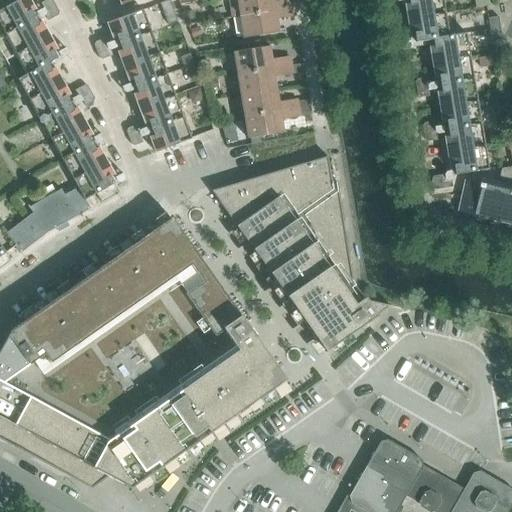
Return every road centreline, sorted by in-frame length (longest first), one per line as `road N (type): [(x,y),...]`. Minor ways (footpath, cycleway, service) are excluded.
road 1 (residential): [(0,302),(150,197),(62,0)]
road 2 (residential): [(511,241),(429,219),(389,0)]
